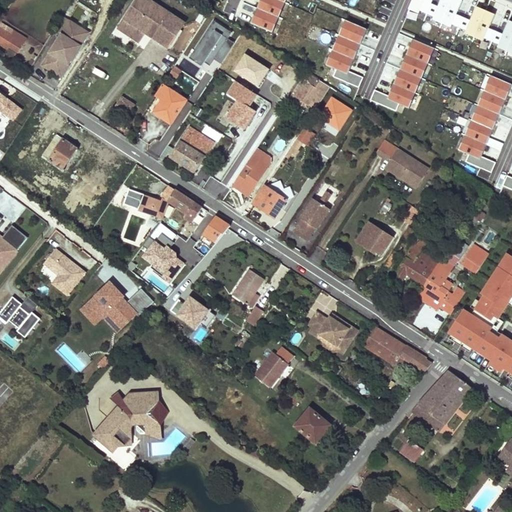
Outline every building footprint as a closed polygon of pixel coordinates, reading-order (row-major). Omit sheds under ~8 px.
[(185,23),(150,0),(137,0),(118,29),(131,37),(137,27),(145,32),(169,48),(185,23)] [(283,2),(279,0),(261,0),(258,8),(277,16),(283,2)] [(413,0),(410,9),(419,13),(420,10),(427,13),(432,4),(433,0),(413,0)] [(441,0),(439,7),(432,4),(427,13),(435,17),(433,19),(442,23),(452,0),(441,0)] [(461,3),(453,0),(452,0),(442,23),(451,27),(452,24),(460,27),(464,17),(457,14),(461,3)] [(286,3),(283,2),(277,16),(279,17),(286,3)] [(271,31),(277,16),(258,8),(251,23),(271,31)] [(471,20),(464,17),(460,27),(467,30),(466,33),(475,37),(485,13),(476,9),(471,20)] [(494,17),(485,13),(475,37),(484,41),(485,38),(492,41),(496,31),(489,28),(494,17)] [(279,17),(277,16),(271,31),(273,32),(279,17)] [(88,33),(63,17),(55,30),(61,34),(46,58),(62,68),(76,44),(80,46),(88,33)] [(348,21),(346,20),(339,35),(342,36),(348,21)] [(367,29),(348,21),(342,36),(361,44),(367,29)] [(198,32),(213,42),(219,32),(204,22),(198,32)] [(503,34),(496,31),(492,41),(499,44),(498,47),(507,51),(511,39),(511,25),(508,23),(503,34)] [(11,35),(14,31),(7,27),(5,31),(11,35)] [(145,32),(137,27),(131,37),(139,42),(145,32)] [(0,28),(0,44),(8,50),(10,47),(18,52),(26,39),(14,31),(11,35),(5,31),(0,28)] [(342,36),(339,35),(333,50),(335,51),(342,36)] [(361,44),(342,36),(335,51),(355,59),(361,44)] [(433,48),(413,39),(407,55),(426,63),(433,48)] [(80,46),(76,44),(62,68),(65,70),(80,46)] [(435,48),(433,48),(426,63),(429,64),(435,48)] [(335,51),(333,50),(327,65),(329,66),(335,51)] [(355,59),(335,51),(329,66),(337,69),(334,76),(359,87),(364,77),(350,71),(355,59)] [(246,55),(234,74),(259,90),(271,72),(246,55)] [(426,63),(407,55),(401,69),(420,77),(426,63)] [(62,68),(46,58),(41,65),(60,77),(65,70),(62,68)] [(429,64),(426,63),(420,77),(422,78),(429,64)] [(175,67),(169,75),(175,79),(181,71),(175,67)] [(420,77),(401,69),(394,84),(414,92),(420,77)] [(493,76),(491,75),(484,91),(487,92),(493,76)] [(511,86),(511,84),(493,76),(487,92),(506,100),(511,86)] [(422,78),(420,77),(414,92),(416,93),(422,78)] [(320,102),(330,87),(320,81),(316,87),(309,83),(302,94),(312,101),(314,97),(320,102)] [(237,82),(229,94),(239,100),(227,118),(245,129),(256,112),(248,107),(256,95),(237,82)] [(414,92),(394,84),(389,96),(375,90),(371,100),(396,111),(399,104),(407,107),(414,92)] [(155,113),(171,124),(187,101),(163,85),(156,95),(163,100),(155,113)] [(487,92),(484,91),(478,105),(480,106),(487,92)] [(416,93),(414,92),(407,107),(410,108),(416,93)] [(506,100),(487,92),(480,106),(500,115),(506,100)] [(0,130),(2,132),(12,119),(14,120),(21,110),(0,93),(0,130)] [(312,101),(302,94),(299,99),(309,105),(312,101)] [(122,97),(112,111),(126,120),(135,106),(122,97)] [(480,106),(478,105),(472,120),(474,121),(480,106)] [(500,115),(480,106),(474,121),(493,130),(500,115)] [(474,121),(472,120),(465,135),(468,136),(474,121)] [(493,130),(474,121),(468,136),(487,144),(493,130)] [(202,132),(218,143),(223,135),(207,125),(202,132)] [(170,157),(195,173),(214,143),(189,127),(170,157)] [(40,153),(62,168),(76,147),(54,133),(40,153)] [(468,136),(465,135),(459,150),(461,151),(468,136)] [(487,144),(468,136),(461,151),(469,155),(466,162),(480,168),(492,173),(496,163),(482,157),(487,144)] [(302,142),(297,138),(292,145),(298,148),(302,142)] [(385,168),(417,188),(429,169),(384,140),(376,153),(390,162),(385,168)] [(298,148),(292,145),(288,151),(292,154),(294,155),(298,149),(298,148)] [(250,160),(256,164),(258,160),(263,153),(257,149),(250,160)] [(271,158),(263,153),(258,160),(268,167),(271,162),(271,158)] [(253,169),(246,165),(233,186),(240,190),(241,188),(244,190),(243,192),(249,197),(269,167),(268,167),(258,160),(253,169)] [(256,164),(250,160),(246,165),(253,169),(256,164)] [(511,177),(507,176),(503,186),(511,189),(511,177)] [(283,190),(279,181),(266,186),(286,200),(292,198),(289,188),(283,190)] [(203,208),(170,186),(162,197),(168,201),(187,214),(185,217),(193,222),(203,208)] [(275,218),(286,200),(266,186),(254,204),(275,218)] [(162,218),(168,201),(162,197),(161,201),(144,194),(129,189),(125,202),(139,207),(151,211),(150,214),(162,218)] [(327,192),(320,203),(324,205),(331,194),(327,192)] [(381,210),(387,213),(392,205),(389,203),(391,200),(389,198),(387,201),(381,210)] [(293,233),(307,242),(315,229),(317,229),(330,209),(324,205),(320,203),(314,199),(305,212),(307,213),(305,217),(303,216),(300,219),(302,220),(293,233)] [(486,215),(479,210),(475,218),(481,222),(486,215)] [(217,242),(231,226),(216,216),(204,233),(217,242)] [(0,222),(2,219),(0,217),(0,260),(7,251),(13,256),(28,238),(12,225),(2,238),(0,236),(0,222)] [(382,254),(392,238),(369,223),(357,241),(371,251),(373,248),(382,254)] [(414,230),(409,227),(402,238),(407,241),(414,230)] [(156,242),(150,237),(143,246),(149,250),(144,257),(154,264),(152,268),(163,277),(166,273),(173,278),(184,264),(176,258),(175,258),(174,254),(176,254),(176,253),(170,249),(175,243),(162,233),(156,242)] [(403,282),(407,274),(423,249),(429,241),(420,235),(394,276),(403,282)] [(439,265),(426,286),(419,297),(429,303),(431,300),(433,301),(435,299),(442,304),(440,306),(451,314),(460,301),(459,301),(465,292),(457,287),(452,295),(448,292),(453,284),(446,280),(451,272),(451,271),(455,266),(469,247),(460,240),(445,259),(444,259),(443,258),(439,265)] [(474,245),(467,254),(468,254),(470,252),(472,254),(477,247),(474,245)] [(467,254),(461,263),(476,273),(489,255),(477,247),(472,254),(470,252),(468,254),(467,254)] [(56,248),(44,263),(59,275),(53,283),(68,294),(86,272),(75,263),(73,265),(69,261),(70,260),(56,248)] [(407,274),(426,286),(439,265),(433,261),(435,257),(423,249),(407,274)] [(388,270),(398,254),(394,251),(383,267),(388,270)] [(511,255),(508,252),(503,260),(506,262),(502,268),(499,266),(481,293),(484,295),(480,300),(475,308),(471,314),(487,325),(487,324),(494,315),(498,317),(508,303),(511,295),(511,255)] [(499,266),(502,268),(506,262),(503,260),(502,259),(498,265),(499,266)] [(264,279),(250,270),(243,281),(257,290),(264,279)] [(170,282),(173,278),(166,273),(163,277),(170,282)] [(257,290),(243,281),(233,295),(247,305),(254,294),(257,290)] [(96,324),(101,318),(103,316),(110,316),(122,329),(137,315),(138,316),(152,303),(149,299),(150,298),(141,289),(126,303),(122,298),(120,300),(116,296),(120,293),(110,283),(82,310),(96,324)] [(247,305),(252,308),(259,297),(254,294),(247,305)] [(192,295),(191,297),(211,311),(212,309),(192,295)] [(0,310),(0,316),(8,323),(10,320),(19,328),(18,331),(26,337),(41,318),(33,312),(31,314),(21,306),(23,304),(13,296),(8,303),(10,305),(7,310),(4,308),(1,311),(0,310)] [(211,311),(191,297),(178,315),(180,317),(196,328),(200,322),(202,324),(207,327),(216,315),(211,311)] [(471,305),(475,308),(480,300),(476,298),(471,305)] [(431,300),(429,303),(438,309),(440,306),(442,304),(435,299),(433,301),(431,300)] [(177,301),(171,313),(177,316),(183,303),(177,301)] [(436,334),(447,316),(425,303),(414,321),(436,334)] [(246,321),(254,326),(263,311),(256,306),(246,321)] [(464,309),(449,331),(452,333),(472,346),(491,359),(504,368),(509,371),(511,373),(511,340),(496,330),(487,324),(487,325),(471,314),(464,309)] [(343,354),(358,331),(351,326),(349,329),(330,317),(328,320),(317,312),(309,325),(320,333),(317,337),(323,341),(328,340),(338,346),(338,351),(343,354)] [(349,329),(351,326),(341,320),(342,319),(333,313),(330,317),(349,329)] [(498,317),(494,315),(487,324),(496,330),(498,327),(493,324),(498,317)] [(117,334),(122,329),(110,316),(103,316),(101,318),(117,334)] [(200,322),(196,328),(180,317),(178,319),(196,331),(202,324),(200,322)] [(414,365),(425,372),(432,364),(427,360),(426,359),(377,328),(377,326),(373,323),(369,328),(374,331),(364,346),(399,368),(405,359),(411,363),(414,365)] [(472,346),(452,333),(449,337),(469,351),(472,346)] [(334,352),(338,351),(338,346),(328,340),(323,341),(324,346),(334,352)] [(275,354),(273,352),(254,376),(270,388),(288,364),(294,356),(281,346),(275,354)] [(353,367),(360,357),(354,353),(347,363),(353,367)] [(104,369),(111,361),(107,357),(99,365),(104,369)] [(504,368),(491,359),(488,363),(501,372),(504,368)] [(426,427),(436,434),(473,387),(450,371),(412,413),(419,418),(428,424),(426,427)] [(125,410),(131,404),(131,394),(126,399),(118,389),(111,398),(120,406),(125,410)] [(283,397),(295,406),(301,399),(288,390),(283,397)] [(124,431),(130,425),(137,424),(138,429),(140,433),(146,432),(146,434),(160,433),(159,425),(158,401),(158,393),(131,394),(131,404),(125,410),(120,406),(95,434),(110,447),(118,438),(124,431)] [(159,425),(169,412),(158,401),(159,425)] [(295,426),(316,443),(330,425),(310,408),(295,426)] [(417,420),(426,427),(428,424),(419,418),(417,420)] [(132,438),(124,431),(118,438),(126,445),(132,438)] [(186,451),(194,442),(191,438),(182,448),(186,451)] [(511,439),(499,456),(511,464),(511,439)] [(401,451),(416,461),(424,450),(409,440),(401,451)]
